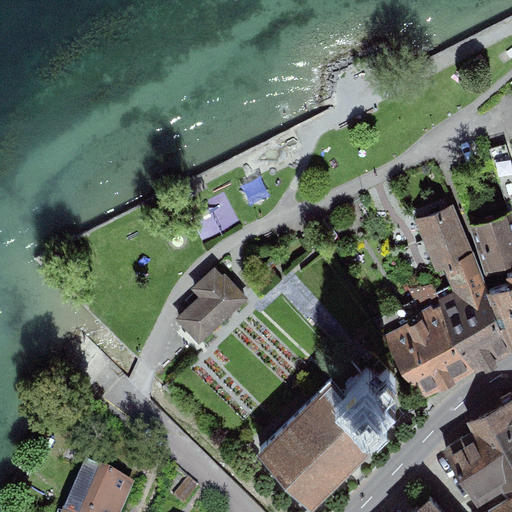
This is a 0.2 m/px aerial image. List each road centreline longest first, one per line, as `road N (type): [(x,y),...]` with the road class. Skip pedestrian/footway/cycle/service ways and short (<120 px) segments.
road 1 (residential): [(246,511),(132,400),(179,292),(227,248),(278,220)]
road 2 (primary): [(359,511),(455,410),(511,371)]
